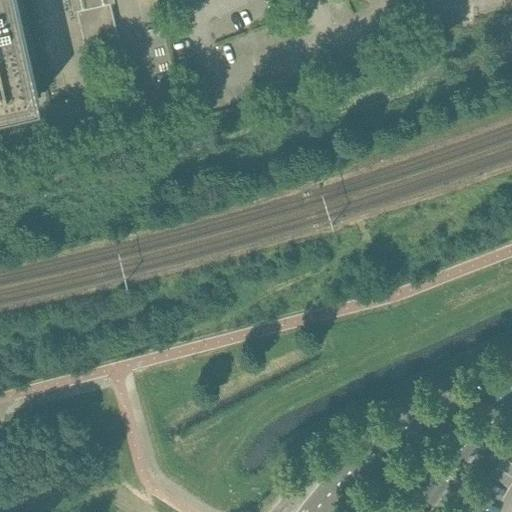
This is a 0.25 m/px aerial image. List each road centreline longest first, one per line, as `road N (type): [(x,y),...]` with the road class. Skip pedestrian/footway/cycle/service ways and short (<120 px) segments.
road 1 (secondary): [(511,378),(422,413),(318,511)]
road 2 (secondary): [(405,511),(470,430),(511,394)]
